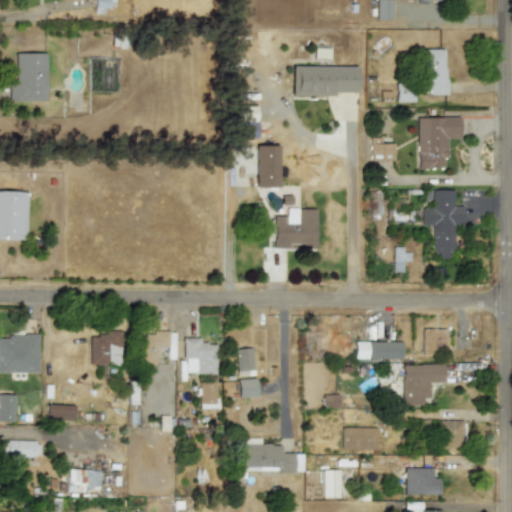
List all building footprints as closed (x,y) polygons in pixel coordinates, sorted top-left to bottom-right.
[(92,0),(92,13),(105,13),(105,0),(92,0)] [(374,0),(374,19),(390,20),(390,0),(374,0)] [(443,49),(422,49),(423,95),(444,94),(443,49)] [(6,101),(45,100),(44,52),(14,53),(14,83),(6,83),(6,101)] [(289,95),(332,96),(332,92),(355,92),(356,67),(289,66),(289,95)] [(394,102),(412,101),(411,87),(394,88),(394,102)] [(254,105),(231,106),(232,122),(237,121),(237,138),(255,138),(254,105)] [(414,117),(415,169),(441,168),(441,158),(445,158),(444,138),(458,138),(457,116),(414,117)] [(368,161),(391,161),(391,143),(379,143),(379,137),(368,137),(368,161)] [(276,187),(276,145),(253,145),(253,187),(276,187)] [(0,239),(24,240),(25,191),(0,190),(0,239)] [(431,225),(431,256),(452,256),(452,224),(461,224),(461,206),(453,206),(453,190),(431,191),(431,208),(421,208),(421,225),(431,225)] [(272,216),(272,245),(302,245),(302,249),(314,249),(314,209),(284,209),(284,216),(272,216)] [(401,247),(391,247),(391,271),(401,272),(401,261),(409,261),(409,253),(401,252),(401,247)] [(420,352),(443,353),(443,329),(421,329),(420,352)] [(88,335),(88,364),(119,365),(119,351),(120,351),(120,331),(104,330),(104,335),(88,335)] [(154,365),(155,347),(166,347),(166,331),(151,330),(151,335),(136,335),(136,364),(154,365)] [(36,336),(0,336),(0,372),(36,372),(36,336)] [(182,338),(184,373),(215,373),(214,343),(198,344),(198,337),(182,338)] [(399,342),(353,341),(353,359),(399,359),(399,342)] [(234,348),(235,371),(252,371),(251,348),(234,348)] [(401,364),(401,405),(421,405),(421,398),(428,398),(428,382),(442,382),(442,364),(401,364)] [(236,379),(237,398),(255,397),(254,378),(236,379)] [(215,382),(198,383),(198,409),(215,408),(215,382)] [(0,422),(11,422),(12,395),(0,394),(0,422)] [(335,395),(321,395),(321,407),(335,407),(335,395)] [(71,420),(72,405),(44,404),(44,419),(71,420)] [(438,421),(438,448),(461,447),(460,420),(438,421)] [(339,427),(339,449),(375,450),(376,428),(339,427)] [(241,471),(300,470),(300,453),(279,453),(279,444),(259,444),(259,438),(241,438),(241,471)] [(437,494),(437,478),(430,478),(430,468),(402,468),(402,495),(437,494)] [(97,470),(65,469),(65,491),(97,492),(97,470)] [(320,497),(336,497),(336,470),(320,470),(320,497)]
